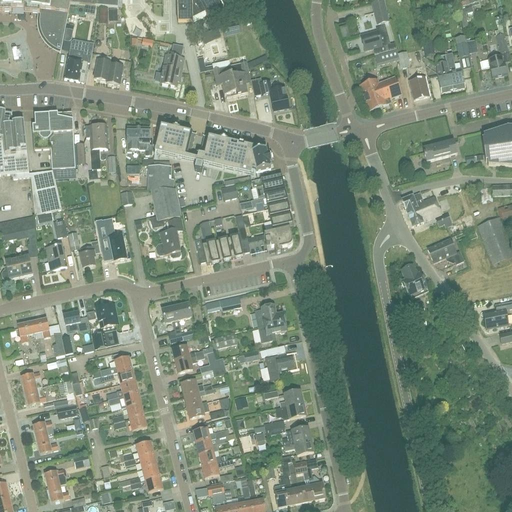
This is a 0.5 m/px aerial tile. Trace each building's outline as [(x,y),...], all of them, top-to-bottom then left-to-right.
[(0,0),(0,9),(8,9),(8,10),(11,10),(12,10),(12,9),(22,10),(26,10),(26,7),(26,0),(0,0)] [(39,0),(38,8),(38,11),(40,11),(40,15),(39,22),(39,25),(41,32),(42,36),(46,42),(48,44),(54,49),(57,50),(60,51),(60,52),(70,4),(117,9),(117,0),(39,0)] [(176,0),(177,25),(193,24),(193,22),(205,16),(208,22),(223,15),(221,11),(223,9),(218,0),(176,0)] [(458,11),(463,29),(468,27),(465,15),(473,13),(471,7),(479,5),(476,0),(469,0),(457,4),(459,11),(458,11)] [(383,1),(372,4),(378,26),(389,23),(383,1)] [(500,56),(509,54),(504,36),(500,21),(495,22),(498,31),(494,31),(499,55),(500,56)] [(225,37),(233,36),(230,25),(223,26),(225,37)] [(359,32),(364,52),(377,49),(378,54),(374,55),(374,56),(388,52),(396,50),(394,44),(390,45),(385,26),(375,29),(376,33),(360,37),(359,32)] [(66,28),(64,41),(69,42),(71,41),(73,31),(72,29),(66,28)] [(208,33),(213,42),(221,38),(217,29),(208,33)] [(469,56),(466,43),(465,37),(454,39),(459,59),(469,56)] [(89,68),(91,55),(93,44),(73,41),(71,43),(68,61),(67,60),(63,81),(84,84),(87,64),(89,65),(89,68)] [(435,55),(432,41),(422,43),(424,57),(435,55)] [(466,43),(469,56),(478,54),(475,41),(466,43)] [(160,85),(175,88),(176,83),(179,83),(180,74),(178,74),(183,48),(173,46),(170,58),(166,57),(160,85)] [(396,50),(374,57),(377,67),(399,61),(396,50)] [(401,71),(410,69),(407,53),(398,55),(401,71)] [(91,55),(89,68),(96,69),(93,81),(106,83),(106,85),(110,65),(102,63),(103,57),(91,55)] [(452,55),(445,57),(446,62),(453,93),(464,90),(460,71),(455,72),(452,55)] [(446,62),(445,57),(437,59),(435,61),(436,65),(434,66),(437,76),(441,95),(453,93),(446,62)] [(492,80),(506,77),(502,58),(488,61),(492,80)] [(219,62),(220,69),(233,67),(232,59),(219,62)] [(110,65),(106,85),(119,87),(121,75),(128,77),(130,64),(119,61),(117,68),(110,66),(110,65)] [(231,77),(229,67),(219,70),(213,71),(212,66),(204,67),(203,62),(198,63),(200,74),(213,72),(215,84),(221,83),(224,96),(224,100),(235,97),(235,94),(231,77)] [(230,67),(229,67),(231,77),(235,94),(235,97),(247,95),(244,81),(249,80),(246,64),(240,65),(240,67),(230,69),(230,67)] [(377,81),(360,87),(368,110),(371,111),(390,104),(389,101),(401,96),(394,79),(378,85),(377,81)] [(424,79),(409,82),(413,101),(429,98),(424,79)] [(272,94),(269,82),(259,85),(261,96),(272,94)] [(273,113),(288,110),(285,97),(270,100),(273,113)] [(29,179),(29,175),(29,174),(23,122),(12,123),(11,114),(0,112),(0,176),(12,176),(13,180),(29,179)] [(75,170),(72,114),(34,117),(35,127),(32,127),(33,136),(34,152),(50,151),(51,171),(52,171),(61,171),(75,170)] [(184,160),(191,133),(160,126),(154,153),(184,160)] [(99,151),(98,127),(85,128),(86,140),(90,140),(91,152),(99,151)] [(106,127),(98,127),(99,151),(107,151),(106,127)] [(511,128),(508,129),(484,137),(484,141),(482,141),(485,163),(487,163),(488,167),(511,168),(511,128)] [(139,139),(139,129),(127,129),(126,154),(134,154),(134,152),(139,151),(139,145),(137,145),(137,139),(139,139)] [(149,130),(139,129),(139,139),(137,139),(137,145),(139,145),(139,151),(145,152),(144,157),(148,157),(148,153),(151,153),(152,147),(149,147),(149,130)] [(203,165),(247,175),(248,171),(255,173),(255,174),(270,170),(265,150),(251,154),(253,148),(208,137),(204,157),(198,155),(194,171),(201,173),(203,165)] [(425,158),(426,164),(457,156),(454,142),(423,150),(424,155),(423,156),(424,158),(425,158)] [(75,146),(77,162),(77,167),(85,166),(84,162),(83,146),(75,146)] [(474,164),(473,157),(465,158),(465,162),(461,163),(462,165),(474,164)] [(97,177),(105,177),(105,167),(97,167),(97,177)] [(127,175),(139,176),(139,168),(127,167),(127,175)] [(164,168),(159,168),(153,168),(147,167),(147,191),(151,191),(173,192),(173,181),(170,181),(171,168),(169,168),(164,168)] [(43,215),(50,213),(61,211),(56,188),(55,182),(52,172),(29,175),(29,179),(30,178),(34,217),(43,215)] [(265,199),(284,195),(282,182),(277,184),(275,178),(263,180),(250,183),(252,190),(256,190),(258,200),(265,199)] [(238,199),(235,186),(221,190),(224,202),(238,199)] [(493,202),(490,186),(478,188),(481,204),(493,202)] [(493,197),(511,196),(511,187),(493,188),(493,197)] [(173,192),(151,191),(157,223),(180,218),(175,192),(173,192)] [(453,196),(454,203),(470,200),(469,192),(453,196)] [(123,207),(132,205),(131,194),(122,195),(123,207)] [(412,228),(424,224),(423,223),(441,216),(434,198),(423,202),(420,194),(412,197),(412,196),(401,201),(412,228)] [(284,195),(265,199),(267,211),(287,206),(284,195)] [(240,212),(252,209),(251,202),(239,205),(240,212)] [(511,219),(511,205),(497,209),(501,222),(511,219)] [(290,218),(287,206),(267,211),(270,223),(285,219),(290,218)] [(52,221),(50,213),(43,215),(45,223),(52,221)] [(444,226),(445,229),(452,226),(448,215),(435,220),(438,228),(444,226)] [(0,236),(34,230),(33,218),(0,224),(0,236)] [(292,230),(290,218),(285,219),(270,223),(273,234),(292,230)] [(494,266),(511,258),(511,254),(498,219),(478,226),(494,266)] [(183,232),(181,220),(168,222),(170,232),(160,234),(162,246),(157,246),(155,249),(156,255),(159,258),(170,256),(170,259),(172,260),(179,258),(180,257),(176,234),(183,232)] [(68,238),(64,222),(54,224),(58,240),(68,238)] [(211,233),(209,224),(200,226),(203,235),(211,233)] [(247,241),(247,240),(244,228),(238,230),(241,242),(241,243),(247,241)] [(273,234),(247,240),(247,241),(248,244),(264,241),(267,253),(274,251),(275,256),(287,253),(286,250),(288,249),(289,249),(290,248),(291,248),(291,247),(292,246),(292,245),(292,244),(292,243),(289,231),(292,230),(273,234)] [(455,237),(458,246),(477,239),(474,230),(455,237)] [(1,237),(2,243),(17,241),(15,234),(1,237)] [(68,237),(71,252),(79,251),(76,235),(68,237)] [(114,263),(126,260),(123,244),(121,245),(120,238),(113,240),(115,246),(111,247),(114,263)] [(238,238),(226,241),(230,261),(242,258),(241,255),(250,254),(248,244),(247,241),(241,243),(241,242),(239,243),(238,238)] [(230,261),(226,241),(214,244),(218,263),(230,261)] [(456,266),(464,263),(459,253),(456,254),(450,241),(427,251),(433,265),(452,257),(456,266)] [(98,248),(97,242),(91,244),(92,248),(82,250),(83,255),(80,256),(83,270),(95,267),(93,259),(95,259),(94,255),(100,254),(98,248)] [(218,263),(214,244),(202,247),(203,251),(197,252),(200,265),(206,264),(206,266),(218,263)] [(46,273),(46,274),(67,269),(67,268),(66,268),(61,247),(62,247),(62,246),(45,250),(45,251),(46,250),(51,272),(46,273)] [(17,259),(21,279),(33,276),(28,257),(17,259)] [(21,279),(17,259),(5,262),(7,271),(3,272),(1,275),(2,278),(4,280),(6,281),(9,280),(9,281),(21,279)] [(428,293),(419,273),(417,274),(413,266),(401,271),(404,280),(402,281),(403,283),(401,284),(403,288),(405,288),(409,296),(411,301),(421,296),(428,293)] [(239,298),(206,305),(207,314),(221,311),(221,312),(241,308),(239,301),(247,299),(246,295),(239,297),(239,298)] [(483,315),(487,330),(508,326),(506,311),(511,310),(511,302),(495,306),(497,313),(483,315)] [(188,305),(175,308),(178,322),(191,319),(188,305)] [(403,322),(424,318),(422,305),(400,309),(403,322)] [(101,329),(118,325),(113,306),(95,310),(98,323),(99,323),(101,329)] [(258,329),(284,323),(284,321),(285,320),(285,317),(283,316),(282,314),(276,315),(274,306),(260,309),(261,312),(255,313),(258,329)] [(178,322),(175,308),(162,312),(165,325),(172,323),(174,332),(167,334),(170,345),(183,342),(181,335),(178,322)] [(78,333),(90,331),(87,318),(79,320),(78,313),(63,316),(66,327),(76,325),(78,333)] [(46,320),(32,323),(34,335),(42,333),(44,340),(50,338),(48,331),(49,331),(46,320)] [(34,335),(32,323),(17,327),(19,338),(20,338),(21,345),(27,343),(26,336),(34,335)] [(284,323),(258,329),(261,345),(276,342),(274,335),(280,334),(281,335),(284,334),(284,333),(286,332),(284,323)] [(208,335),(206,324),(198,326),(201,337),(208,335)] [(119,346),(116,331),(92,336),(96,351),(119,346)] [(511,332),(500,335),(502,345),(511,342),(511,332)] [(181,335),(183,342),(193,340),(191,333),(181,335)] [(66,358),(62,340),(60,334),(53,335),(56,345),(52,346),(55,358),(58,357),(58,360),(66,358)] [(216,350),(236,346),(234,335),(213,339),(216,350)] [(199,346),(210,343),(208,336),(197,339),(199,346)] [(62,340),(66,358),(78,355),(76,345),(71,346),(69,339),(62,340)] [(204,356),(204,355),(203,352),(194,354),(188,355),(186,348),(172,352),(175,364),(204,356)] [(212,372),(225,369),(222,360),(217,361),(215,353),(208,354),(210,363),(212,372)] [(245,364),(260,361),(258,353),(238,357),(240,365),(245,363),(245,364)] [(205,360),(204,356),(175,364),(178,375),(192,372),(191,366),(197,364),(197,362),(205,360)] [(266,360),(270,383),(281,380),(280,373),(294,370),(292,358),(274,362),(273,359),(266,360)] [(117,375),(132,371),(129,359),(114,363),(117,375)] [(67,367),(65,360),(56,363),(57,369),(58,369),(60,375),(64,374),(64,377),(69,376),(66,367),(67,367)] [(102,378),(112,375),(111,369),(100,372),(102,378)] [(225,369),(212,372),(214,379),(226,376),(225,369)] [(132,371),(117,375),(120,386),(135,383),(132,371)] [(25,393),(42,389),(40,380),(41,380),(39,374),(33,376),(33,375),(21,378),(25,393)] [(112,375),(102,378),(103,384),(114,381),(112,375)] [(74,400),(71,383),(70,384),(69,382),(63,383),(65,393),(62,394),(63,396),(65,395),(67,401),(44,405),(45,412),(54,410),(76,406),(75,400),(74,400)] [(212,390),(211,386),(203,388),(202,386),(196,387),(195,382),(181,386),(183,398),(212,390)] [(135,383),(120,386),(122,393),(107,397),(109,402),(138,394),(135,383)] [(82,396),(79,384),(73,385),(75,397),(82,396)] [(44,396),(42,389),(25,393),(28,407),(46,403),(44,396)] [(212,390),(183,398),(186,409),(201,405),(199,398),(205,397),(205,396),(216,393),(215,389),(212,390)] [(264,401),(278,398),(277,391),(263,395),(264,401)] [(281,410),(302,406),(300,393),(284,396),(285,404),(279,405),(281,410)] [(138,394),(109,402),(110,406),(120,404),(119,400),(123,399),(126,410),(141,406),(138,394)] [(94,405),(100,403),(99,396),(92,398),(94,405)] [(245,406),(255,405),(254,397),(244,398),(245,406)] [(236,411),(242,409),(240,400),(234,401),(236,411)] [(201,405),(186,409),(189,421),(204,418),(203,414),(209,413),(207,404),(201,406),(201,405)] [(141,406),(126,410),(129,421),(144,417),(141,406)] [(302,406),(281,410),(276,411),(277,417),(278,420),(280,419),(284,422),(289,421),(305,418),(302,406)] [(77,417),(75,407),(56,411),(58,421),(77,417)] [(223,411),(209,415),(211,421),(227,417),(228,412),(222,411),(223,411)] [(114,424),(124,422),(123,416),(112,419),(114,424)] [(147,430),(144,417),(129,421),(132,433),(147,430)] [(98,429),(96,419),(89,421),(91,431),(98,429)] [(126,428),(124,422),(114,424),(115,430),(126,428)] [(265,432),(285,428),(283,422),(263,426),(265,432)] [(36,441),(48,439),(54,437),(51,423),(44,424),(33,427),(36,441)] [(286,433),(285,428),(265,432),(266,438),(286,433)] [(284,448),(310,442),(308,429),(292,433),(293,440),(283,442),(284,448)] [(196,446),(210,442),(207,430),(193,434),(196,446)] [(214,441),(226,438),(224,431),(213,434),(214,441)] [(226,438),(214,441),(216,446),(227,443),(226,438)] [(48,439),(36,441),(40,456),(52,453),(51,453),(58,451),(56,445),(50,447),(48,439)] [(210,442),(196,446),(198,457),(213,453),(210,442)] [(310,442),(284,448),(285,452),(296,450),(297,458),(313,454),(310,442)] [(139,460),(154,456),(151,444),(136,448),(139,460)] [(216,465),(213,453),(198,457),(201,469),(216,465)] [(114,465),(124,463),(134,460),(133,455),(119,458),(119,457),(112,459),(114,465)] [(80,457),(83,468),(90,466),(87,456),(80,457)] [(154,456),(139,460),(142,471),(156,467),(154,456)] [(83,468),(80,457),(73,459),(75,470),(83,468)] [(281,466),(287,464),(292,463),(291,457),(277,460),(278,466),(281,466)] [(317,461),(306,463),(313,502),(325,500),(322,485),(321,483),(314,477),(312,477),(311,471),(319,469),(317,461)] [(313,502),(306,463),(293,466),(295,476),(303,475),(304,482),(309,482),(310,488),(299,490),(302,505),(313,502)] [(287,464),(281,466),(283,478),(284,478),(286,486),(287,492),(287,493),(290,507),(302,505),(299,490),(291,492),(290,485),(288,477),(290,477),(287,464)] [(219,477),(216,465),(201,469),(204,481),(219,477)] [(159,479),(156,467),(142,471),(145,482),(159,479)] [(275,479),(273,468),(264,470),(267,481),(275,479)] [(48,490),(59,487),(58,479),(64,477),(63,471),(56,473),(56,472),(44,475),(48,490)] [(122,488),(131,486),(140,483),(139,478),(118,484),(119,489),(122,488)] [(159,479),(145,482),(148,494),(162,491),(159,479)] [(239,511),(239,506),(238,506),(237,500),(234,480),(225,482),(226,487),(232,486),(234,498),(233,498),(233,501),(231,501),(229,492),(229,490),(225,486),(223,487),(227,511),(239,511)] [(246,482),(252,511),(264,511),(263,501),(256,502),(252,480),(246,482)] [(244,504),(239,506),(239,511),(252,511),(246,482),(247,487),(241,489),(244,504)] [(0,501),(9,499),(5,484),(0,485),(0,501)] [(220,504),(214,505),(215,510),(215,511),(227,511),(223,487),(222,486),(207,489),(208,497),(219,495),(220,504)] [(59,487),(48,490),(52,504),(63,502),(63,501),(70,500),(68,493),(61,495),(59,487)] [(290,507),(287,493),(275,495),(278,510),(290,507)] [(12,511),(9,499),(0,501),(0,511),(12,511)] [(73,509),(91,504),(90,500),(85,501),(84,499),(72,502),(73,509)] [(141,504),(142,509),(142,511),(149,511),(152,511),(150,502),(141,504)]
